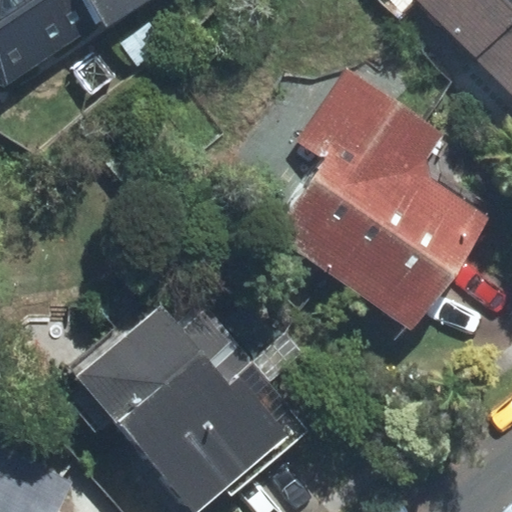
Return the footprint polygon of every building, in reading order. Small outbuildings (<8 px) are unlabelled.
[(0,0),(0,68),(116,0),(0,0)] [(511,0),(402,0),(403,0),(511,114),(511,0)] [(419,143),(337,84),(291,146),(314,164),(264,232),(396,328),(468,231),(394,177),(419,143)] [(155,315),(67,390),(170,509),(258,434),(155,315)] [(32,511),(44,490),(0,465),(0,511),(32,511)]
